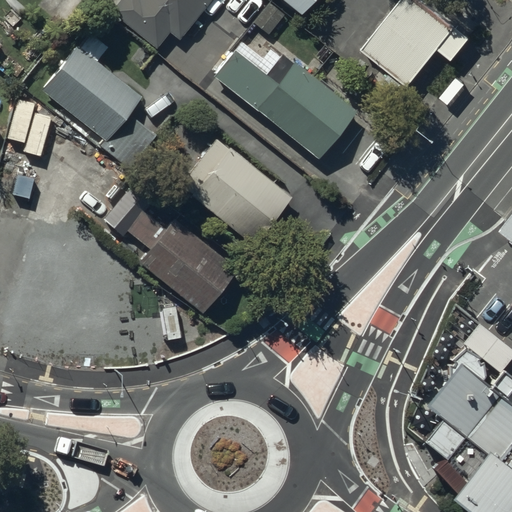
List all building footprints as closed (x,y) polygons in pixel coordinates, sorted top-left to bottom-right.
[(121,0),(111,14),(158,51),(169,37),(177,44),(211,0),(121,0)] [(272,0),(301,21),(316,0),(272,0)] [(468,42),(417,0),(404,0),(360,53),(406,90),(437,53),(450,64),(468,42)] [(283,17),(268,4),(251,24),(267,37),(283,17)] [(139,100),(96,65),(108,50),(90,36),(78,51),(76,50),(41,93),(103,144),(139,100)] [(315,85),(281,58),(264,79),(234,55),(213,81),(315,162),(352,115),(329,96),(331,94),(317,83),(315,85)] [(18,100),(7,142),(23,147),(34,104),(18,100)] [(251,248),(289,202),(215,142),(178,189),(251,248)] [(236,274),(172,223),(166,231),(145,215),(150,209),(127,191),(101,224),(121,240),(126,235),(147,252),(137,266),(202,317),(236,274)] [(122,301),(87,286),(80,304),(114,318),(122,301)] [(511,349),(511,348),(477,321),(462,340),(498,368),(511,349)] [(511,511),(511,382),(499,372),(491,382),(482,375),(481,359),(463,345),(446,361),(447,375),(422,403),(438,418),(421,437),(442,456),(432,465),(450,488),(446,493),(469,511),(511,511)]
